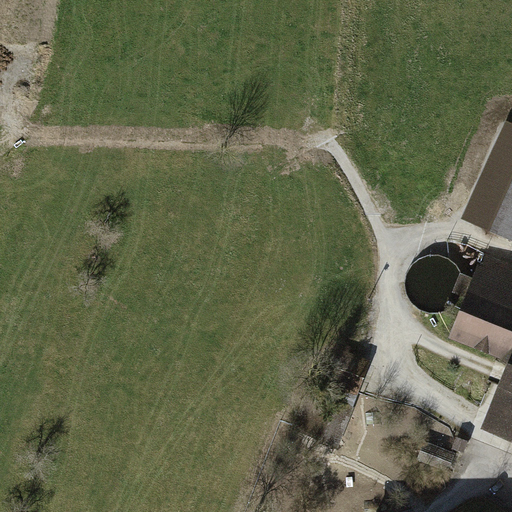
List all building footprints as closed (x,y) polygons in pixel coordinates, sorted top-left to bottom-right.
[(511,124),(507,123),(466,217),(511,237),(511,124)] [(511,267),(481,254),(446,334),(510,362),(486,417),(511,427),(511,267)] [(334,346),(324,379),(355,389),(366,356),(334,346)] [(308,388),(293,426),(335,443),(350,405),(308,388)] [(464,438),(451,434),(447,443),(460,447),(464,438)] [(452,451),(420,439),(413,457),(445,469),(452,451)]
